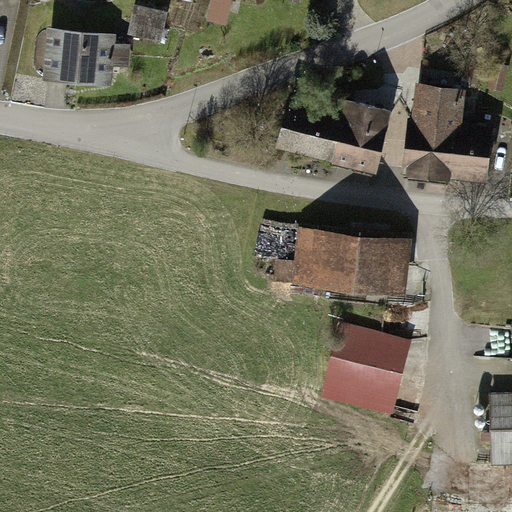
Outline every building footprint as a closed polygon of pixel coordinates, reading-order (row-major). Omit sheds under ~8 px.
[(218,0),(213,0),(209,24),(231,27),(235,3),(218,0)] [(141,8),(136,38),(166,43),(170,13),(141,8)] [(123,61),(48,54),(44,102),(119,109),(123,61)] [(419,82),(411,172),(503,181),(508,131),(469,127),(473,87),(419,82)] [(356,102),(349,163),(391,168),(398,107),(356,102)] [(290,106),(286,149),(338,154),(343,111),(290,106)] [(258,257),(282,261),(287,231),(264,227),(258,257)] [(412,234),(303,229),(300,287),(410,292),(412,234)] [(418,344),(346,326),(330,386),(402,405),(418,344)]
